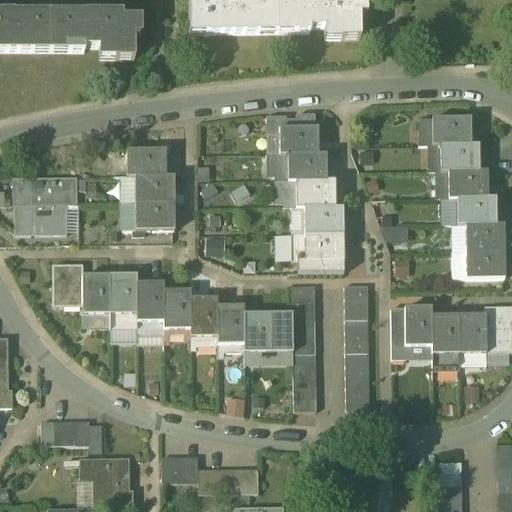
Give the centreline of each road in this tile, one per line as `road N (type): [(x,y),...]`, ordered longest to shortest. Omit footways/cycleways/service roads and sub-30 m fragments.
road 1 (residential): [(0,289),(55,370),(103,403),(159,424),(285,446),(385,447),(460,438),(511,405)]
road 2 (residential): [(395,89),(189,104),(0,140)]
